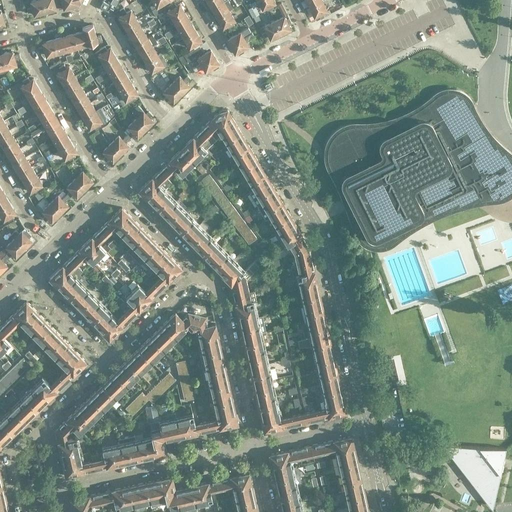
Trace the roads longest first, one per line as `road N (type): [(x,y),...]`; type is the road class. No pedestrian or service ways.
road 1 (residential): [(363,422),(322,242),(232,78)]
road 2 (residential): [(59,488),(256,444)]
road 3 (residential): [(256,444),(224,304),(201,271)]
road 4 (residential): [(118,185),(91,159),(22,32)]
road 5 (residential): [(86,9),(104,22),(176,127)]
road 6 (residential): [(108,359),(201,271)]
